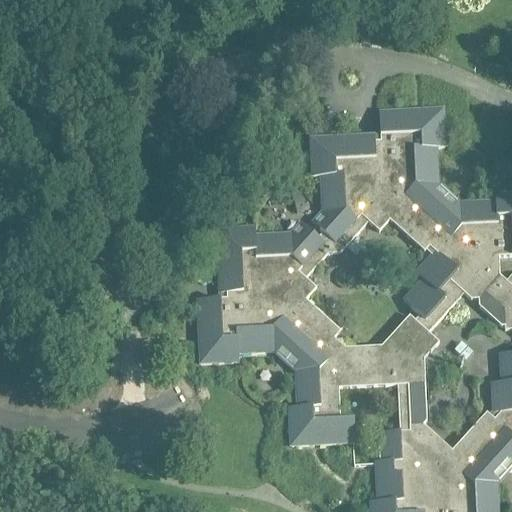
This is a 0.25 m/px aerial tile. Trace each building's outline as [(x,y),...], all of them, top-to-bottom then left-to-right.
[(299,285),(366,226),(411,228),(511,340),(511,273),(498,273),(499,252),(511,253),(511,209),(438,206),(443,130),(322,124),(318,208),(340,209),(314,232),(219,227),(216,290),(238,292),(241,240),(276,280),(273,333),(218,330),(220,299),(203,298),(200,351),(293,356),(291,402),(294,402),(355,348),(299,285)] [(481,412),(448,448),(421,424),(411,423),(402,434),(413,444),(422,445),(435,457),(446,458),(453,463),(465,464),(493,432),(495,410),(511,411),(511,351),(501,350),(499,379),(493,378),(490,412),(481,412)] [(355,440),(354,418),(306,419),(305,405),(288,406),(289,443),(355,440)] [(383,460),(400,459),(398,431),(381,432),(383,460)] [(511,466),(511,436),(495,437),(452,480),(452,485),(468,500),(468,511),(499,511),(499,494),(482,494),(495,481),(498,481),(511,466)] [(414,511),(388,511),(388,500),(368,500),(368,511),(420,511),(414,511)]
